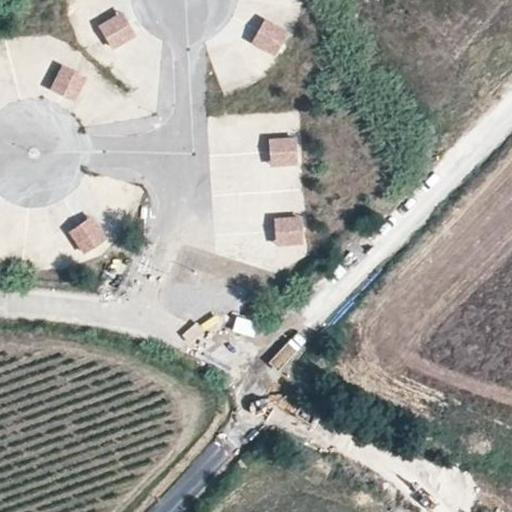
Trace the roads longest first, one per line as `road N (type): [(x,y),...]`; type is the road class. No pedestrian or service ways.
road 1 (unclassified): [(259,406),(284,340),(511,109)]
road 2 (unclassified): [(455,511),(440,481),(259,406)]
road 3 (track): [(352,377),(511,442)]
road 4 (unclassified): [(164,511),(259,406)]
